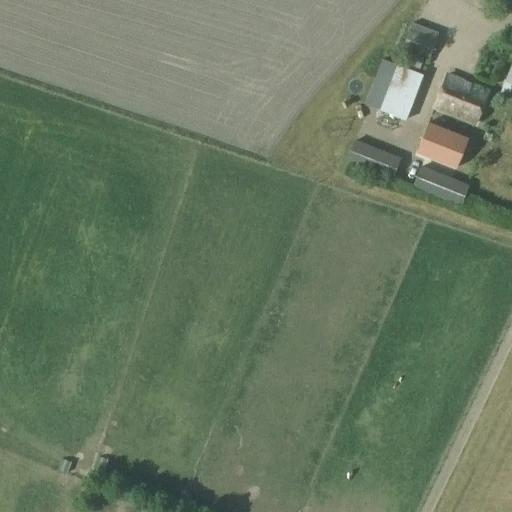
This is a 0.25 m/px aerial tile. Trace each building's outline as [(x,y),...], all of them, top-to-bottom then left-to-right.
[(414,23),(405,46),(429,56),(438,33),(414,23)] [(408,55),(405,63),(418,68),(420,60),(408,55)] [(511,99),(511,65),(500,95),(511,99)] [(475,123),(488,91),(448,75),(434,107),(475,123)] [(458,167),(468,140),(429,126),(419,153),(458,167)] [(354,143),(347,161),(392,178),(399,160),(354,143)] [(422,169),(415,187),(460,205),(467,187),(422,169)]
